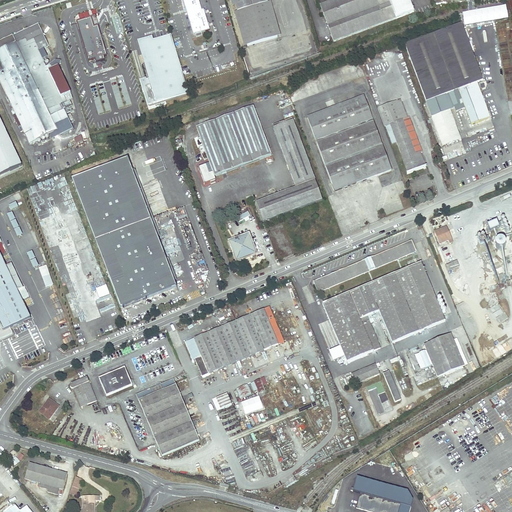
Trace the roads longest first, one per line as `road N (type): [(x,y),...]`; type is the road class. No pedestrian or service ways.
road 1 (unclassified): [(0,426),(24,385),(43,371),(511,175)]
road 2 (tertiary): [(0,434),(150,480)]
